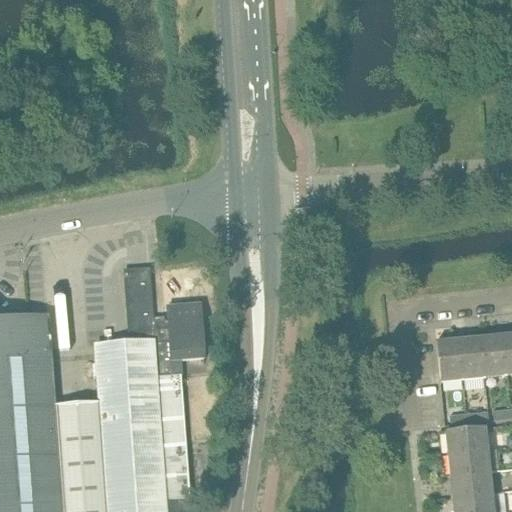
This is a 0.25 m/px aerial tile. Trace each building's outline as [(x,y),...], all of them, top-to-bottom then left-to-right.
[(191,511),(181,377),(182,377),(181,361),(202,360),(203,366),(204,366),(200,306),(168,309),(168,318),(166,318),(166,323),(168,322),(170,342),(154,343),(149,270),(124,272),(129,345),(94,348),(98,404),(55,407),(48,318),(0,321),(0,511),(191,511)] [(511,336),(501,338),(505,377),(511,376),(511,336)] [(505,377),(501,338),(480,340),(484,379),(505,377)] [(484,379),(480,340),(458,342),(462,381),(484,379)] [(462,381),(458,342),(438,344),(438,343),(435,343),(439,385),(442,384),(442,383),(462,381)] [(509,421),(508,412),(492,413),(493,423),(509,421)] [(482,414),(465,416),(466,425),(483,424),(482,414)] [(466,425),(465,416),(449,418),(450,427),(466,425)] [(448,455),(487,450),(485,431),(486,431),(486,428),(464,431),(444,433),(445,436),(446,436),(448,455)] [(489,472),(487,450),(448,455),(450,477),(489,472)] [(489,472),(450,477),(452,499),(491,494),(489,472)] [(493,511),(491,494),(452,499),(453,511),(493,511)]
